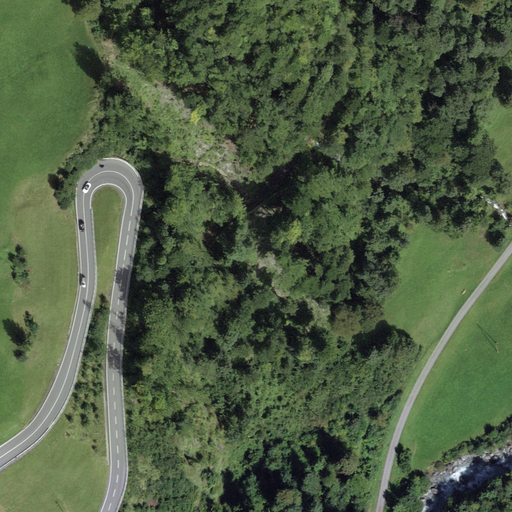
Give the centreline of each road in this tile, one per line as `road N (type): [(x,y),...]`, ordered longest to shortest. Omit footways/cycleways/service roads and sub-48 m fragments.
road 1 (primary): [(108,511),(118,468),(116,319),(133,198),(119,173),(95,175),(84,191),(87,291),(58,398),(36,430),(0,458)]
road 2 (primary): [(107,0),(86,97),(77,222),(88,334),(137,511)]
road 3 (track): [(333,87),(278,180),(216,227),(175,296),(163,387),(183,511)]
road 4 (unclassified): [(378,511),(403,416),(439,347)]
road 5 (unclassified): [(511,247),(439,347)]
